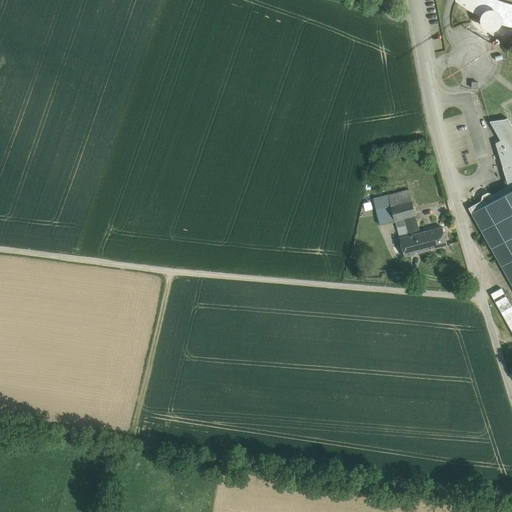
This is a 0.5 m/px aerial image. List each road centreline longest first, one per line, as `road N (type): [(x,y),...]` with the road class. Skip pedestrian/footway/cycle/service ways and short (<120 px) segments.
road 1 (track): [(481,297),(0,250)]
road 2 (residential): [(414,0),(451,181),(511,393)]
road 3 (track): [(169,271),(128,458)]
